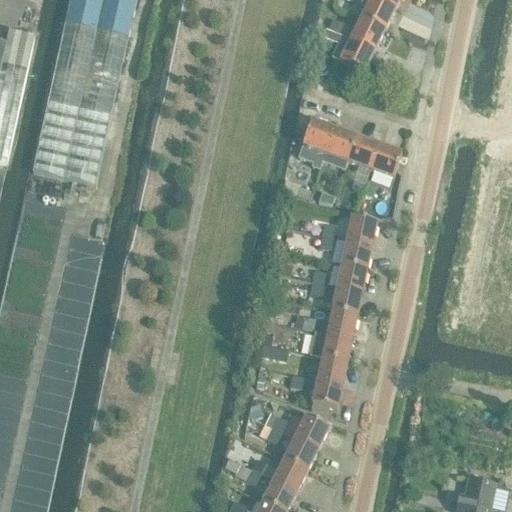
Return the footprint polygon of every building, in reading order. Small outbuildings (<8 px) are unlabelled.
[(70,0),(48,102),(32,177),(95,190),(111,116),(136,0),(70,0)] [(367,0),(372,2),(395,13),(400,0),(367,0)] [(361,23),(384,35),(395,13),(372,2),(361,23)] [(333,23),(328,34),(336,37),(341,40),(374,56),(384,35),(361,23),(356,34),(333,23)] [(9,32),(6,45),(1,67),(28,73),(35,38),(9,32)] [(341,40),(331,61),(341,66),(340,67),(363,78),(374,56),(341,40)] [(0,43),(0,167),(6,169),(28,73),(1,67),(6,45),(0,43)] [(302,150),(298,162),(314,167),(312,171),(320,174),(322,166),(334,134),(311,126),(302,150)] [(334,134),(322,166),(345,174),(347,166),(348,166),(356,142),(334,134)] [(356,142),(348,166),(370,175),(378,150),(356,142)] [(378,150),(370,175),(393,183),(401,159),(378,150)] [(511,184),(493,180),(487,208),(511,213),(511,184)] [(350,192),(361,196),(364,188),(353,184),(350,192)] [(364,188),(361,196),(372,200),(375,192),(364,188)] [(310,195),(299,192),(297,200),(308,203),(310,195)] [(318,206),(332,209),(335,201),(322,196),(318,206)] [(511,213),(487,208),(481,235),(511,241),(511,213)] [(351,222),(346,246),(371,251),(376,227),(351,222)] [(324,228),(322,240),(322,241),(333,243),(335,231),(324,228)] [(511,241),(481,235),(476,262),(511,270),(511,241)] [(330,255),(333,243),(322,241),(319,253),(330,255)] [(346,246),(341,269),(366,274),(371,251),(346,246)] [(511,270),(476,262),(470,290),(511,298),(511,270)] [(341,269),(336,292),(362,297),(366,274),(341,269)] [(314,275),(312,287),(324,289),(326,277),(314,275)] [(324,289),(312,287),(310,299),(321,301),(324,289)] [(511,298),(470,290),(464,318),(508,327),(511,306),(511,298)] [(336,292),(332,315),(357,321),(362,297),(336,292)] [(332,315),(327,339),(352,344),(357,321),(332,315)] [(316,324),(305,321),(303,334),(313,336),(316,324)] [(265,325),(263,335),(266,336),(273,337),(275,327),(268,326),(265,325)] [(463,326),(460,338),(468,340),(471,328),(463,326)] [(471,328),(468,340),(476,341),(479,329),(471,328)] [(479,329),(476,341),(484,343),(487,331),(479,329)] [(487,331),(484,343),(492,345),(495,333),(487,331)] [(495,333),(492,345),(500,346),(503,334),(495,333)] [(314,336),(309,359),(322,362),(347,367),(352,344),(327,339),(314,336)] [(262,339),(260,348),(264,349),(270,351),(272,341),(265,339),(262,339)] [(286,366),(288,355),(263,350),(261,361),(286,366)] [(322,362),(317,385),(342,390),(347,367),(322,362)] [(295,368),(292,380),(303,383),(306,371),(295,368)] [(290,392),(301,395),(303,383),(292,380),(290,392)] [(264,383),(258,382),(256,392),(263,393),(264,383)] [(317,385),(312,409),(337,414),(342,390),(317,385)] [(264,429),(271,433),(282,438),(288,426),(271,417),(264,429)] [(306,421),(295,443),(318,455),(329,433),(306,421)] [(276,449),(282,438),(271,433),(266,443),(276,449)] [(295,443),(284,464),(307,476),(318,455),(295,443)] [(250,476),(260,480),(265,483),(271,471),(256,464),(250,476)] [(284,464),(273,485),(296,497),(307,476),(284,464)] [(235,480),(234,481),(245,486),(250,476),(239,470),(235,480)] [(250,476),(245,486),(255,491),(260,480),(250,476)] [(458,499),(455,511),(505,511),(509,492),(467,484),(464,501),(458,499)] [(273,485),(263,507),(273,511),(288,511),(296,497),(273,485)]
